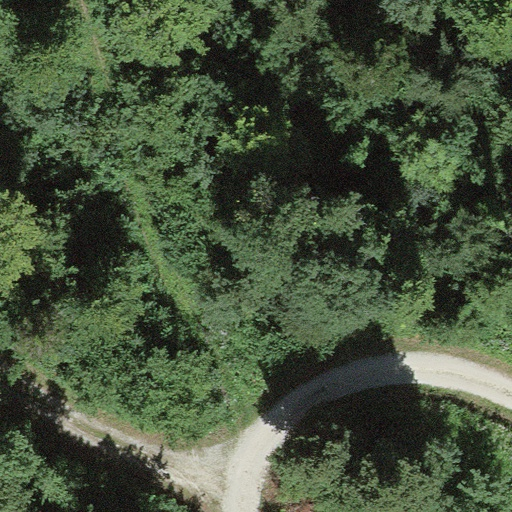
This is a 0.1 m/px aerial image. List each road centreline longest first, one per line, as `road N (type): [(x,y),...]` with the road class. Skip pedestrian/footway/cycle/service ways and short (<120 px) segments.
road 1 (track): [(248,435),(152,246),(86,0)]
road 2 (track): [(234,479),(248,435),(280,404),(330,380),(456,373),(511,398)]
road 3 (track): [(234,479),(44,418),(0,382)]
